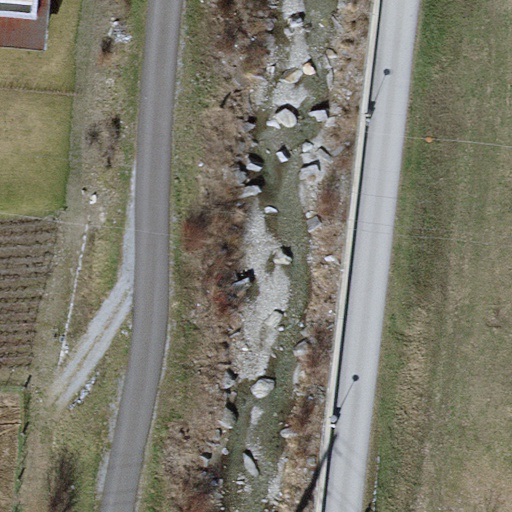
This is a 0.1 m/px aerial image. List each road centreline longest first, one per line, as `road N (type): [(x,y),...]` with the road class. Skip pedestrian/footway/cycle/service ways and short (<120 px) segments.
road 1 (residential): [(402,0),(343,511)]
road 2 (track): [(172,0),(144,355),(118,511)]
road 3 (track): [(152,249),(63,400)]
